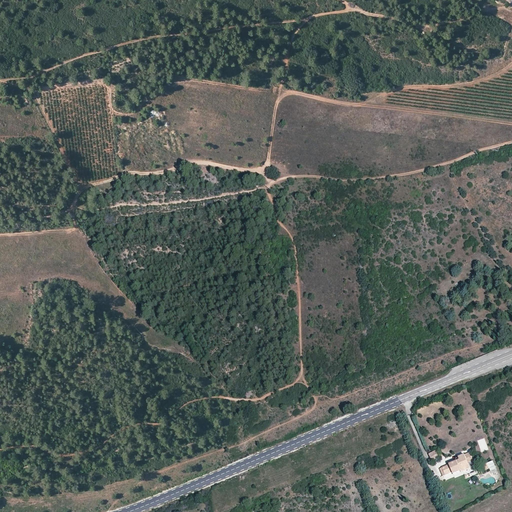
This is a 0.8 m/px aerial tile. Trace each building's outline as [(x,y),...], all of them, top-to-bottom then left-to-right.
[(484,438),(477,440),(481,452),(489,449),(484,438)] [(429,454),(432,462),(440,458),(436,451),(429,454)] [(470,468),(469,465),(474,463),(470,453),(459,458),(460,460),(440,469),(443,476),(453,472),(454,474),(462,471),(470,468)] [(495,466),(493,461),(477,468),(479,473),(495,466)] [(475,467),(474,463),(469,465),(470,468),(462,471),(462,473),(475,467)]
